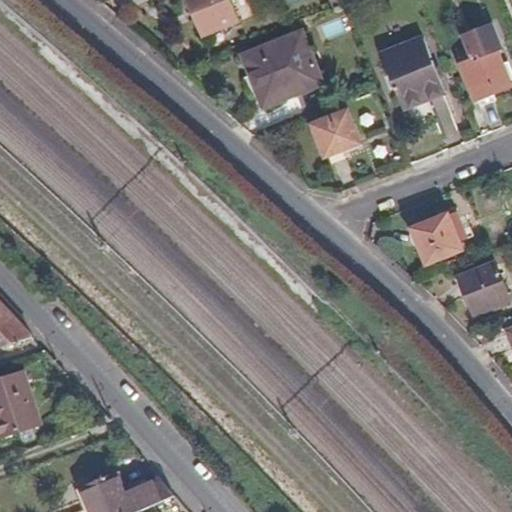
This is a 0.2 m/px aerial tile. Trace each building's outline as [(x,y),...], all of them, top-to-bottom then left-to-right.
[(159,0),(162,5),(173,0),(189,0),(205,38),(239,24),(229,0),(159,0)] [(345,0),(327,0),(331,10),(347,4),(345,0)] [(477,102),(511,88),(511,84),(498,51),(503,49),(493,24),(463,36),(474,61),(463,65),(477,102)] [(264,109),(324,85),(303,32),(243,55),(264,109)] [(404,111),(447,95),(425,42),(383,58),(404,111)] [(328,158),(362,144),(349,112),(316,126),(328,158)] [(428,265),(463,251),(449,216),(415,230),(428,265)] [(496,264),(461,278),(475,315),(511,302),(496,264)] [(0,349),(33,337),(0,301),(0,349)] [(40,427),(24,375),(0,382),(0,431),(2,438),(40,427)] [(140,511),(175,497),(162,481),(126,497),(116,475),(83,489),(92,511),(140,511)]
